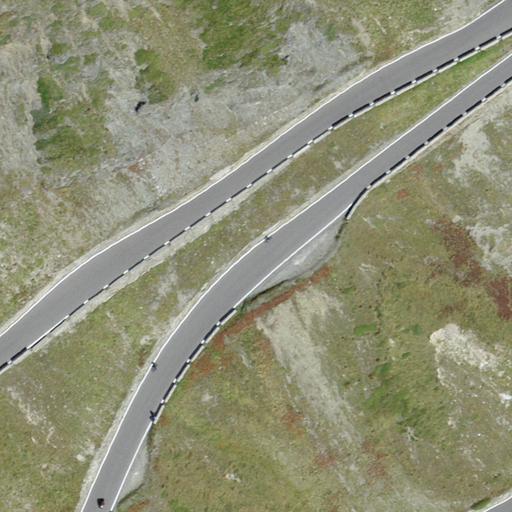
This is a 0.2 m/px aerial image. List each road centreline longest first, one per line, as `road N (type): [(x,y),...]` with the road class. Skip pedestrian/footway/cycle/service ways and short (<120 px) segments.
road 1 (secondary): [(96,511),(152,395),(228,293),(511,62)]
road 2 (secondary): [(511,13),(350,100),(84,279),(0,352)]
